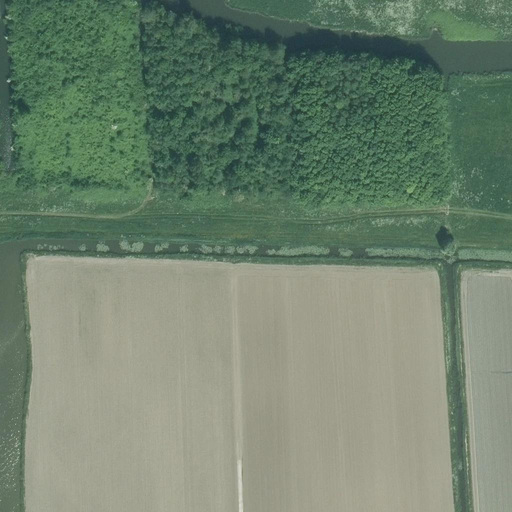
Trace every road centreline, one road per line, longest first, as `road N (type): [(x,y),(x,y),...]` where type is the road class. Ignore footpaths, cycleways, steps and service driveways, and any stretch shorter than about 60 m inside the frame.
road 1 (track): [(427,224),(152,220)]
road 2 (track): [(152,220),(0,217)]
